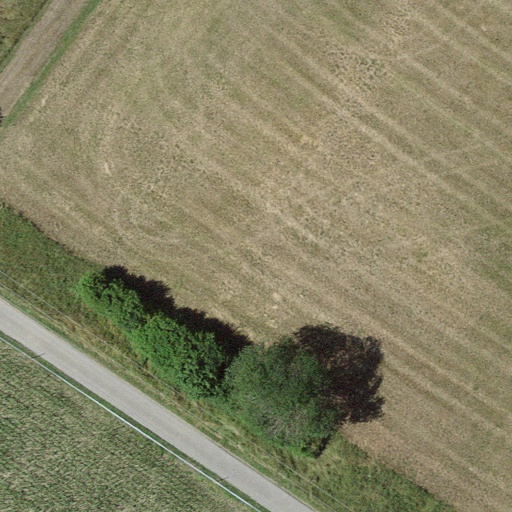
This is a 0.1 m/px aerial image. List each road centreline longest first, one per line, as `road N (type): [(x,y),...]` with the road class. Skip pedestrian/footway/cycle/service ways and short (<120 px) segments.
road 1 (unclassified): [(0,312),(295,511)]
road 2 (track): [(74,0),(0,103)]
